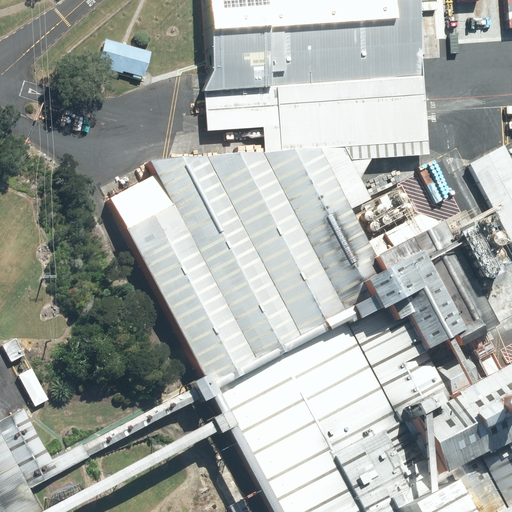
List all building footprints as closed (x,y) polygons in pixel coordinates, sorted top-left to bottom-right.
[(351,184),(361,163),(420,159),(416,108),(408,0),(191,0),(197,78),(190,97),(196,97),(198,120),(199,135),(253,131),(255,158),(134,167),(142,181),(95,205),(257,511),(511,511),(511,365),(498,373),(479,336),(486,332),(422,212),(353,248),(335,214),(360,201),(351,184)] [(146,54),(100,41),(92,66),(139,79),(146,54)] [(511,179),(496,149),(462,168),(509,256),(511,254),(511,179)] [(10,341),(0,346),(0,351),(7,364),(19,358),(10,341)] [(30,409),(44,402),(28,371),(14,378),(30,409)] [(0,511),(38,511),(35,508),(26,490),(84,461),(81,454),(76,445),(44,462),(18,412),(0,420),(0,511)]
